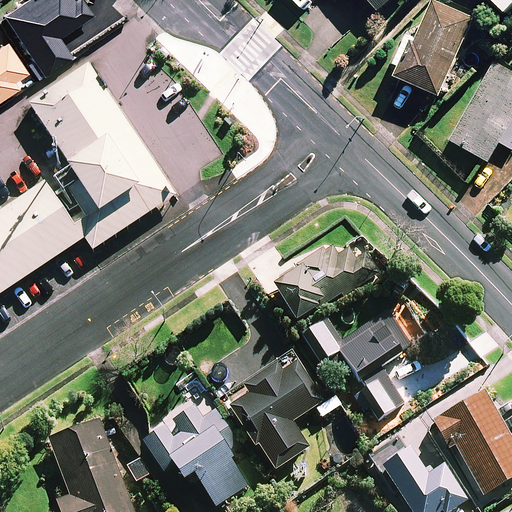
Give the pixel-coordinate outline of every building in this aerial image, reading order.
[(72,4),(69,0),(26,0),(1,17),(41,76),(68,58),(55,39),(88,17),(77,1),(72,4)] [(395,0),(367,0),(380,14),(395,0)] [(511,0),(492,0),(507,16),(511,11),(511,0)] [(419,39),(410,35),(396,67),(402,69),(398,80),(441,99),(475,21),(435,4),(419,39)] [(0,99),(16,89),(12,83),(24,75),(4,45),(0,47),(0,99)] [(184,175),(98,51),(37,93),(79,154),(0,207),(0,282),(95,218),(103,230),(184,175)] [(511,73),(496,64),(451,142),(490,164),(501,144),(511,150),(511,73)] [(380,276),(361,245),(338,260),(332,250),(299,270),(301,273),(275,289),(298,326),(380,276)] [(412,351),(390,319),(344,350),(328,326),(306,342),(326,371),(342,360),(360,386),(412,351)] [(285,375),(279,367),(255,383),(261,392),(231,413),(257,450),(259,449),(276,473),(310,450),(293,426),(323,405),(297,367),(285,375)] [(403,406),(383,375),(358,390),(379,422),(403,406)] [(344,406),(338,397),(316,412),(323,422),(344,406)] [(511,482),(511,443),(485,397),(433,427),(449,454),(455,450),(484,499),(511,482)] [(204,422),(195,409),(144,444),(166,476),(175,469),(185,485),(196,478),(216,509),(248,487),(229,458),(241,450),(216,414),(204,422)] [(37,428),(32,418),(8,431),(14,441),(37,428)] [(132,511),(100,424),(50,442),(71,499),(58,504),(61,511),(132,511)] [(400,439),(369,460),(394,498),(398,496),(408,511),(460,511),(459,510),(468,504),(445,469),(427,481),(400,439)]
